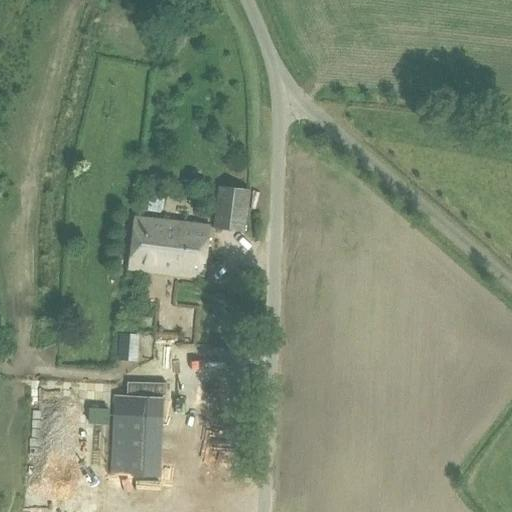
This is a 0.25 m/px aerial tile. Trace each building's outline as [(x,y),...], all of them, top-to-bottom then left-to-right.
[(183,70),(169,68),(166,86),(181,88),(183,70)] [(248,191),(219,187),(214,227),(243,231),(248,191)] [(153,189),(153,200),(170,200),(169,189),(153,189)] [(202,277),(208,227),(135,218),(129,269),(202,277)] [(128,278),(121,331),(133,332),(134,324),(150,326),(151,318),(135,316),(139,280),(128,278)] [(216,381),(217,354),(197,354),(197,381),(216,381)] [(110,475),(159,477),(163,398),(114,395),(110,475)] [(168,428),(183,427),(182,407),(166,408),(168,428)]
